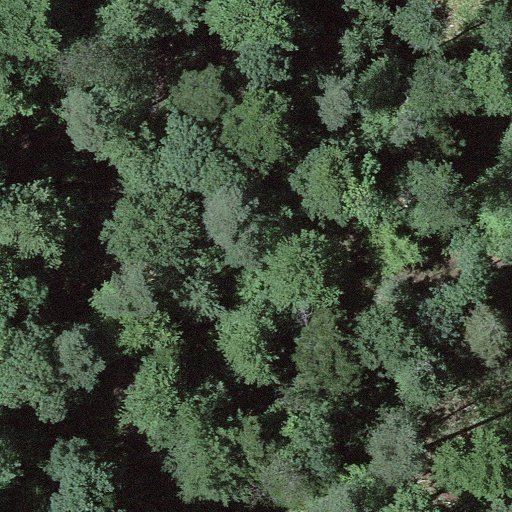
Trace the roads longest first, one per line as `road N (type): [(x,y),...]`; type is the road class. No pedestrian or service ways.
road 1 (track): [(193,0),(150,65),(126,175),(120,285),(192,511)]
road 2 (track): [(120,285),(69,401),(3,511)]
